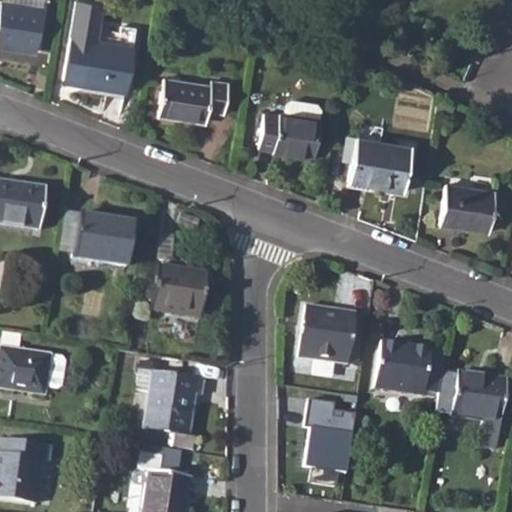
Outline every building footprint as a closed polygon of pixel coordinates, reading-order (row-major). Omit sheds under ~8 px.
[(0,0),(0,46),(35,52),(41,7),(4,2),(0,0)] [(94,40),(94,33),(98,10),(73,6),(62,78),(80,80),(79,84),(124,91),(133,27),(119,25),(117,36),(116,44),(94,40)] [(161,77),(155,115),(191,120),(191,114),(203,117),(204,110),(222,113),(226,82),(209,79),(208,84),(161,77)] [(440,94),(436,116),(450,120),(454,101),(440,94)] [(262,114),(257,147),(272,150),(271,154),(312,160),(318,119),(316,119),(317,109),(314,105),(287,101),(283,104),(282,114),(277,113),(277,116),(262,114)] [(354,138),(347,181),(403,191),(410,148),(354,138)] [(0,181),(0,224),(37,230),(43,188),(0,181)] [(444,184),(438,224),(488,231),(494,191),(444,184)] [(77,214),(61,211),(56,250),(72,253),(77,214)] [(72,253),(71,258),(124,266),(131,222),(77,214),(72,253)] [(146,284),(143,299),(150,300),(149,308),(198,316),(204,272),(155,264),(152,285),(146,284)] [(302,306),(295,355),(345,364),(352,313),(302,306)] [(378,340),(371,387),(421,395),(428,348),(378,340)] [(0,347),(0,362),(3,363),(0,384),(0,385),(42,393),(43,386),(55,387),(59,384),(62,361),(59,357),(47,355),(0,347)] [(137,368),(134,390),(147,391),(142,427),(143,428),(142,440),(190,448),(193,434),(186,433),(192,393),(199,394),(202,378),(137,368)] [(455,372),(449,415),(479,420),(475,446),(495,448),(504,379),(455,372)] [(0,496),(35,502),(41,460),(48,461),(50,444),(0,436),(0,496)] [(328,468),(324,493),(336,494),(340,470),(328,468)] [(147,469),(140,511),(183,511),(189,476),(147,469)]
